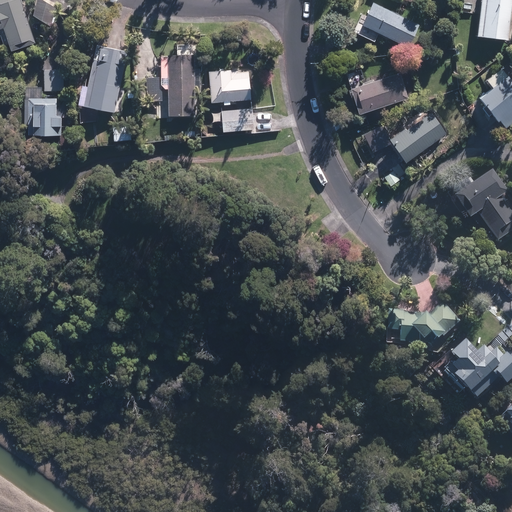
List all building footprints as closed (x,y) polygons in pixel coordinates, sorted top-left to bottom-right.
[(20,0),(0,0),(0,30),(3,29),(11,51),(35,43),(20,0)] [(55,10),(41,0),(36,0),(33,17),(51,29),(55,10)] [(511,0),(478,0),(475,38),(507,41),(510,11),(511,11),(511,0)] [(418,25),(370,4),(363,18),(359,16),(352,33),(374,43),(377,35),(407,49),(418,25)] [(125,51),(94,45),(86,88),(81,87),(78,106),(115,113),(125,51)] [(59,51),(43,51),(42,91),(57,92),(59,51)] [(167,116),(192,117),(192,97),(200,97),(200,69),(193,69),(193,56),(168,56),(166,56),(166,59),(160,58),(160,79),(143,78),(143,102),(163,103),(163,90),(168,90),(167,116)] [(395,83),(392,75),(364,85),(359,70),(345,75),(350,90),(347,92),(356,117),(409,98),(402,80),(395,83)] [(511,82),(501,70),(485,83),(490,89),(477,100),(493,120),(497,124),(499,122),(504,129),(511,123),(511,82)] [(208,73),(209,103),(223,103),(223,106),(229,105),(229,102),(249,101),(247,71),(208,73)] [(55,100),(40,99),(40,89),(23,88),(22,127),(26,127),(26,137),(60,138),(60,117),(55,117),(55,100)] [(220,114),(212,114),(212,123),(220,122),(221,133),(254,131),(252,109),(220,111),(220,114)] [(429,111),(390,139),(383,125),(363,135),(372,154),(390,145),(404,164),(446,134),(429,111)] [(113,127),(113,141),(132,140),(131,126),(113,127)] [(496,243),(511,230),(511,207),(508,202),(511,199),(490,170),(447,202),(462,223),(466,219),(468,221),(471,219),(489,244),(494,240),(496,243)] [(384,179),(389,187),(399,180),(394,172),(384,179)] [(431,345),(440,335),(442,337),(459,320),(441,302),(428,314),(397,313),(397,316),(384,316),(383,343),(431,345)] [(457,362),(446,371),(471,399),(496,376),(503,383),(511,374),(511,367),(496,349),(488,356),(481,349),(473,356),(462,344),(450,355),(457,362)] [(511,422),(511,405),(503,413),(511,422)]
